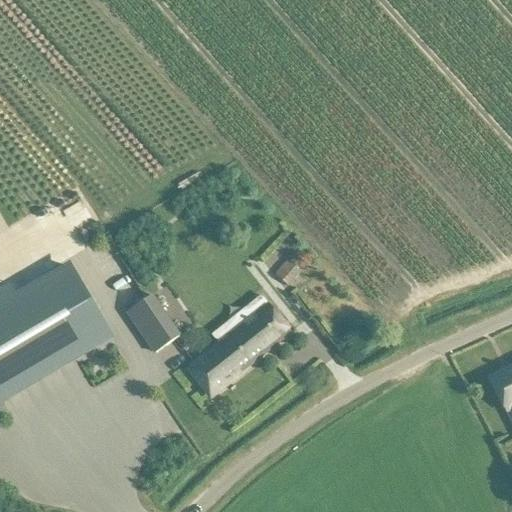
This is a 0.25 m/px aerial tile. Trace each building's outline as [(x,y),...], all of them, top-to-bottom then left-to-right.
[(195,252),(123,131),(55,172),(128,293),(195,252)] [(275,275),(288,286),(301,272),(288,260),(275,275)] [(17,295),(0,304),(0,407),(74,364),(112,341),(68,265),(30,287),(17,295)] [(193,365),(216,394),(293,333),(270,304),(193,365)] [(155,333),(144,340),(154,354),(165,347),(155,333)] [(124,350),(84,377),(119,426),(158,398),(124,350)] [(511,366),(490,378),(499,396),(511,422),(511,366)]
